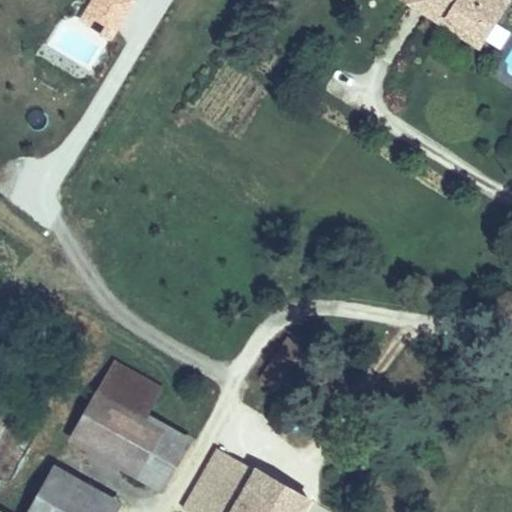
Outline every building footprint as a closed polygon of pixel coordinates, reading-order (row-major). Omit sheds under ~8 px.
[(92,0),(84,0),(79,9),(100,21),(107,9),(92,0)] [(92,0),(107,9),(100,21),(109,26),(124,0),(92,0)] [(504,0),(410,0),(437,17),(443,10),(482,35),(504,0)] [(476,43),(482,35),(443,10),(437,17),(476,43)] [(295,387),(312,341),(289,332),(272,378),(295,387)] [(95,450),(130,471),(154,428),(135,417),(150,388),(111,366),(83,414),(107,429),(95,450)] [(70,434),(95,450),(107,429),(83,414),(70,434)] [(154,428),(130,471),(157,487),(181,445),(154,428)] [(371,485),(393,455),(363,435),(342,462),(371,485)] [(183,511),(302,511),(308,503),(220,451),(183,511)] [(61,457),(24,511),(87,511),(105,486),(61,457)] [(105,486),(87,511),(118,511),(127,500),(105,486)] [(21,511),(0,497),(0,511),(21,511)]
